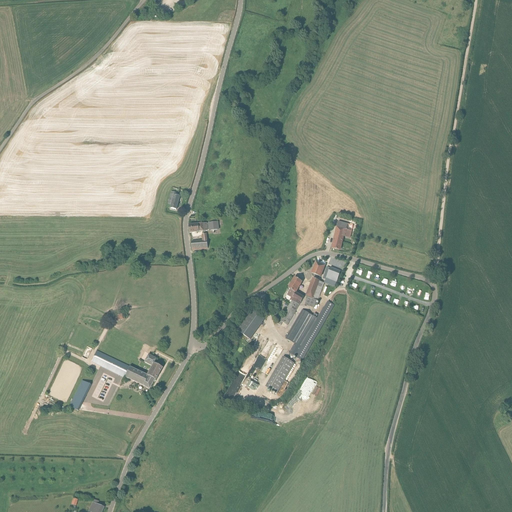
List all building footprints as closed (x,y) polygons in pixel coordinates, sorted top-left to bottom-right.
[(176,193),(171,192),(167,204),(171,205),(170,208),(176,210),(180,196),(176,196),(176,193)] [(190,233),(229,228),(228,220),(189,225),(190,233)] [(345,230),(347,224),(338,222),(335,235),(343,237),(350,238),(352,231),(345,230)] [(192,250),(208,248),(206,234),(202,235),(203,241),(191,242),(192,250)] [(340,250),(343,237),(335,235),(332,248),(340,250)] [(321,277),(325,266),(316,263),(312,274),(321,277)] [(335,287),(339,276),(340,272),(327,267),(323,278),(326,279),(324,283),(335,287)] [(295,293),(296,293),(302,282),(295,278),(288,289),(290,290),(295,293)] [(320,282),(320,281),(313,278),(307,296),(318,300),(324,283),(320,282)] [(304,298),(296,293),(295,293),(293,297),(301,302),(304,298)] [(301,302),(293,297),(289,305),(289,304),(288,305),(285,304),(284,306),(287,308),(280,320),(278,318),(275,322),(279,323),(280,321),(288,325),(299,305),(300,305),(301,302)] [(317,318),(302,310),(285,338),(294,344),(289,353),(295,356),(317,318)] [(112,316),(112,318),(108,319),(109,323),(113,322),(125,319),(123,313),(112,316)] [(252,313),(238,331),(249,339),(263,321),(252,313)] [(267,373),(283,350),(278,346),(262,369),(267,373)] [(146,375),(129,367),(97,351),(91,362),(103,368),(101,373),(116,380),(118,375),(124,378),(124,377),(143,386),(149,389),(154,380),(155,380),(162,368),(153,364),(156,360),(148,356),(144,363),(151,367),(146,375)] [(282,357),(267,388),(274,392),(276,389),(280,391),(294,363),(282,357)] [(239,372),(225,399),(232,403),(247,376),(239,372)] [(82,382),(70,407),(78,411),(90,386),(82,382)] [(101,511),(103,508),(97,505),(99,501),(93,499),(92,501),(93,502),(93,503),(92,502),(88,511),(90,511),(101,511)]
